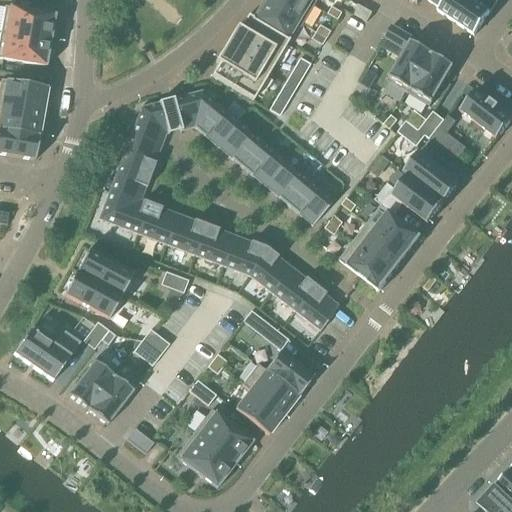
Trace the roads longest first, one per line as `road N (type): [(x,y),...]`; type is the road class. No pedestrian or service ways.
road 1 (residential): [(511,143),(242,497),(217,511)]
road 2 (residential): [(182,511),(0,376)]
road 3 (residential): [(80,109),(158,71),(243,0)]
road 4 (residential): [(0,299),(58,185)]
